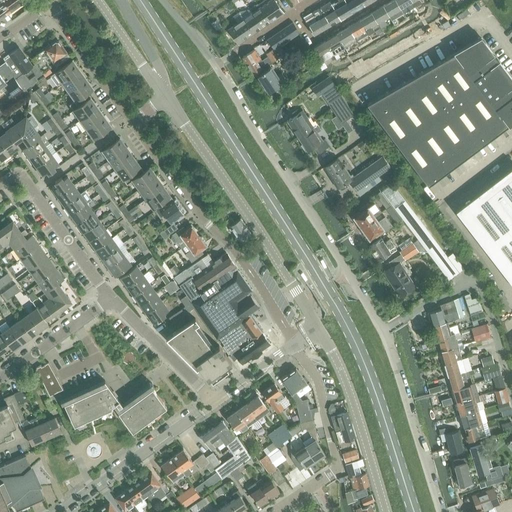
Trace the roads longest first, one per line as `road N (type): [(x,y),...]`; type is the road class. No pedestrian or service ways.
road 1 (tertiary): [(414,511),(343,318),(139,0)]
road 2 (unclassified): [(381,332),(215,63)]
road 3 (tertiary): [(318,329),(166,96)]
road 4 (residential): [(293,344),(238,252),(131,119)]
road 5 (residential): [(381,332),(480,284),(511,391)]
road 6 (residential): [(275,511),(336,466),(314,378),(293,344)]
road 7 (unclassified): [(511,53),(483,16),(355,90)]
road 8 (tertiary): [(318,329),(385,511)]
road 9 (tertiary): [(216,399),(59,511)]
road 10 (unclassified): [(439,511),(381,332)]
road 11 (residential): [(110,296),(17,171),(0,183)]
road 12 (residential): [(216,399),(110,296)]
road 13 (residential): [(131,119),(48,5)]
